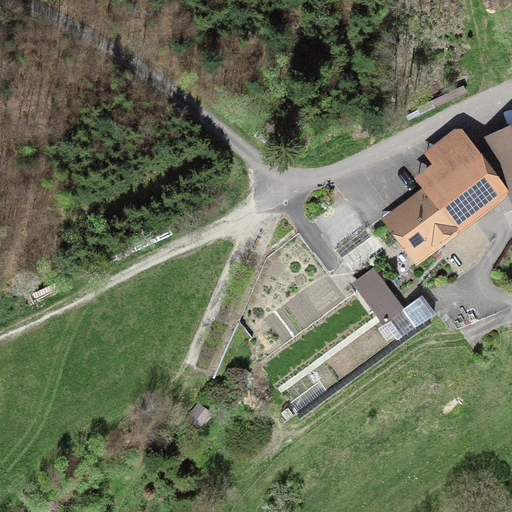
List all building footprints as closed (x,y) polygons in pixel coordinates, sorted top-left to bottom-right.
[(511,127),(491,136),(511,183),(511,127)] [(420,188),(376,221),(411,266),(508,193),(464,134),(410,175),(420,188)] [(238,324),(260,354),(343,293),(297,234),(264,258),(238,324)] [(355,283),(396,348),(437,323),(422,300),(403,312),(377,270),(355,283)] [(359,296),(263,365),(298,413),(393,344),(359,296)]
